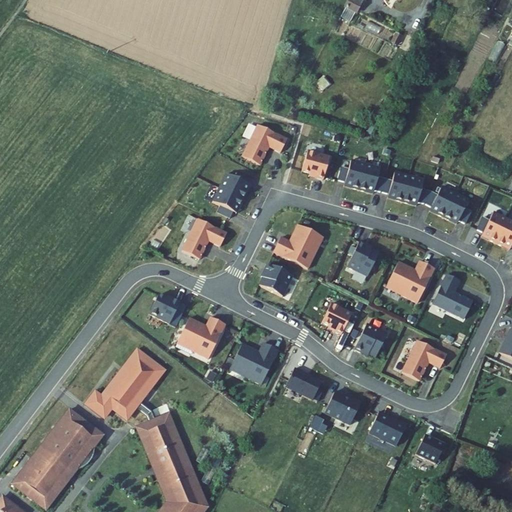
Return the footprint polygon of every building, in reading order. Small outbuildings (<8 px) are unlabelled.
[(351,0),(345,13),(357,20),(365,5),(354,0),(351,0)] [(285,145),(256,131),(241,162),(259,171),(268,152),(279,158),(285,145)] [(328,162),(306,156),(301,176),(315,180),(314,183),(322,185),(328,162)] [(380,197),(384,184),(376,182),(379,173),(350,166),(348,175),(340,172),(336,185),(352,189),(351,193),(364,196),(365,193),(380,197)] [(234,184),(225,181),(219,193),(242,205),(245,199),(241,197),(249,183),(237,177),(234,184)] [(431,211),(436,200),(430,196),(420,194),(422,185),(393,177),(391,186),(384,184),(380,197),(395,201),(394,204),(408,208),(409,205),(425,209),(431,211)] [(465,227),(470,217),(463,213),(467,204),(441,191),(436,200),(431,211),(437,215),(436,219),(450,225),(451,221),(465,227)] [(242,205),(219,193),(211,207),(221,211),(217,218),(229,224),(236,209),(239,211),(242,205)] [(495,246),(506,224),(492,217),(489,225),(482,222),(476,234),(490,240),(489,244),(495,246)] [(511,226),(506,224),(495,246),(502,250),(503,247),(511,250),(511,226)] [(226,239),(197,225),(182,257),(198,265),(208,247),(219,252),(226,239)] [(311,256),(319,240),(297,230),(289,247),(280,243),(272,258),(307,274),(315,258),(311,256)] [(367,282),(379,258),(365,251),(366,250),(359,247),(347,272),(367,282)] [(418,308),(423,296),(435,273),(418,266),(414,275),(398,267),(386,292),(418,308)] [(282,302),(292,282),(266,269),(263,276),(265,277),(259,291),(282,302)] [(464,324),(472,306),(454,297),(459,285),(446,279),(432,308),(464,324)] [(171,307),(158,302),(148,320),(169,330),(179,308),(173,305),(171,307)] [(342,338),(352,317),(332,307),(323,326),(336,332),(335,335),(342,338)] [(206,332),(190,324),(179,346),(195,354),(193,357),(209,365),(225,330),(211,323),(206,332)] [(376,362),(387,339),(366,329),(354,354),(361,357),(362,356),(376,362)] [(511,361),(511,330),(501,357),(511,361)] [(440,373),(446,360),(417,346),(402,377),(420,386),(428,367),(440,373)] [(259,358),(243,350),(232,372),(247,378),(245,383),(262,391),(278,356),(263,349),(259,358)] [(321,387),(295,374),(286,393),(313,406),(321,387)] [(345,402),(335,398),(325,418),(351,430),(360,410),(352,405),(352,406),(345,403),(345,402)] [(311,427),(322,432),(327,420),(316,415),(311,427)] [(91,455),(101,442),(67,416),(9,491),(35,511),(46,511),(66,487),(63,485),(70,477),(79,475),(86,469),(91,455)] [(392,422),(380,416),(370,438),(397,451),(406,431),(391,424),(392,422)] [(163,511),(203,511),(207,509),(168,419),(135,433),(167,507),(163,511)] [(445,449),(426,439),(417,459),(436,468),(445,449)] [(11,511),(0,502),(0,511),(11,511)]
